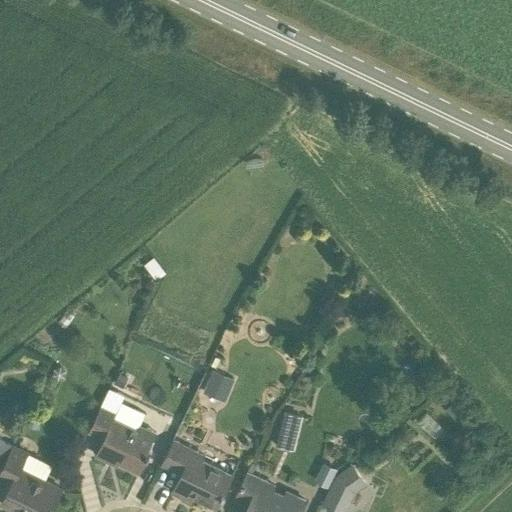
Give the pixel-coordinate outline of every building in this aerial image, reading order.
[(428,365),(422,364),(417,366),(416,373),(419,378),(425,379),(430,376),(431,371),(428,365)] [(66,370),(61,365),(54,367),(53,374),(58,379),(65,377),(66,370)] [(235,378),(213,369),(204,392),(225,400),(235,378)] [(120,371),(115,383),(123,388),(129,376),(120,371)] [(144,410),(111,391),(106,401),(138,420),(144,410)] [(100,405),(88,430),(103,437),(95,454),(116,464),(118,460),(140,471),(150,451),(148,450),(156,433),(100,405)] [(302,413),(285,410),(276,446),(293,450),(302,413)] [(12,446),(13,444),(0,438),(0,468),(1,469),(12,446)] [(232,473),(193,454),(195,450),(174,439),(162,463),(182,473),(175,487),(186,492),(184,497),(190,500),(193,495),(216,506),(232,473)] [(0,471),(0,474),(12,480),(1,502),(20,511),(49,511),(62,488),(20,468),(27,453),(12,446),(1,469),(0,471)] [(248,469),(254,472),(257,463),(252,461),(248,469)] [(324,461),(315,479),(328,486),(338,468),(324,461)] [(298,511),(302,504),(260,484),(262,479),(246,472),(234,497),(249,504),(244,511),(298,511)] [(344,511),(355,491),(334,480),(324,503),(341,511),(344,511)]
